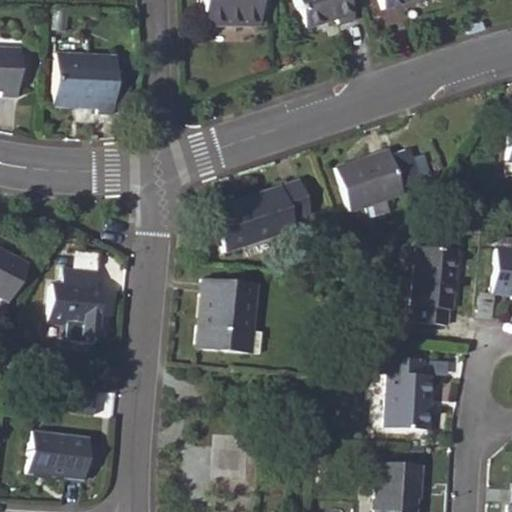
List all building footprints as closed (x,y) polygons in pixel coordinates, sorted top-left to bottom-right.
[(198,0),(199,29),(256,27),(254,0),(198,0)] [(292,0),(302,30),(333,19),(335,26),(352,20),(344,0),(292,0)] [(376,0),(380,10),(410,0),(376,0)] [(0,97),(14,99),(16,49),(0,48),(0,97)] [(53,54),(50,101),(75,102),(74,108),(94,109),(93,115),(110,116),(112,58),(53,54)] [(349,212),(367,207),(386,200),(402,195),(400,188),(420,181),(407,149),(389,156),(387,150),(334,169),(349,212)] [(212,231),(219,252),(290,229),(287,220),(305,213),(294,181),(213,208),(219,228),(212,231)] [(391,212),(386,200),(367,207),(371,219),(391,212)] [(411,324),(443,326),(444,309),(448,308),(453,252),(414,248),(409,306),(413,307),(411,324)] [(508,300),(511,299),(511,251),(491,250),(487,294),(508,295),(508,300)] [(0,299),(5,302),(25,264),(0,251),(0,299)] [(78,334),(92,335),(96,288),(92,287),(93,270),(59,268),(57,286),(45,285),(43,323),(79,325),(78,334)] [(200,280),(193,351),(248,356),(250,334),(254,284),(200,280)] [(248,356),(255,356),(257,334),(250,334),(248,356)] [(379,429),(425,431),(428,391),(423,391),(424,375),(419,375),(420,360),(377,358),(375,375),(382,375),(379,429)] [(22,475),(79,480),(83,439),(26,433),(22,475)] [(323,464),(324,449),(309,448),(308,463),(323,464)] [(370,511),(410,511),(412,486),(415,486),(416,465),(373,464),(370,511)]
